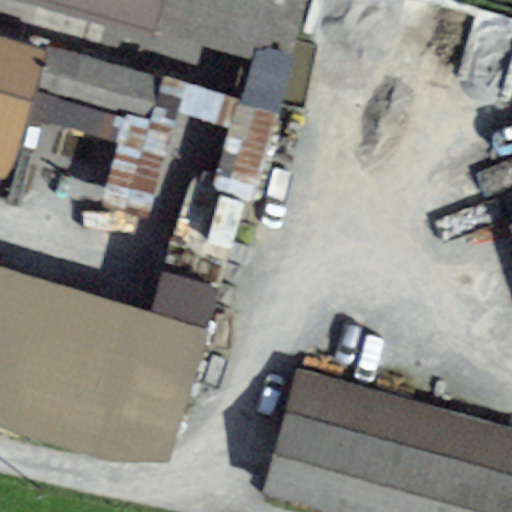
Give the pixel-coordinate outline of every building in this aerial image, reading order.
[(60,0),(151,26),(154,16),(264,47),(277,0),(60,0)] [(0,163),(10,167),(31,97),(45,47),(0,34),(0,163)] [(160,80),(45,47),(31,97),(61,105),(64,94),(149,119),(160,80)] [(244,228),(225,288),(265,301),(285,241),(244,228)] [(0,276),(0,407),(115,443),(120,423),(169,437),(199,337),(0,276)] [(208,340),(194,392),(221,399),(235,347),(208,340)] [(511,511),(511,430),(299,372),(267,488),(354,511),(511,511)]
